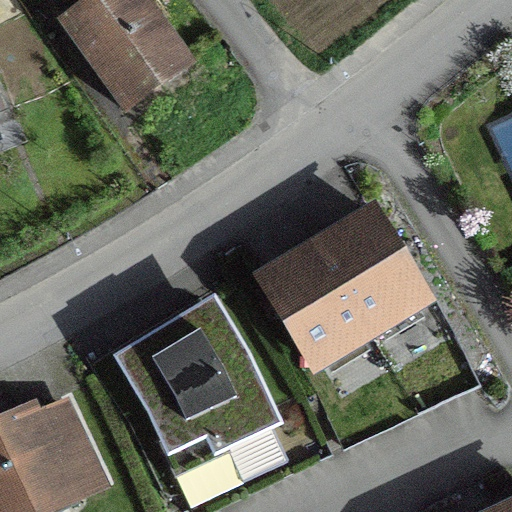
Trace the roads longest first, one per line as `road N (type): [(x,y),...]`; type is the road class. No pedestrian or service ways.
road 1 (residential): [(0,330),(148,251),(325,126)]
road 2 (residential): [(511,351),(357,102)]
road 3 (residential): [(357,102),(485,0)]
road 4 (residential): [(230,0),(325,126)]
